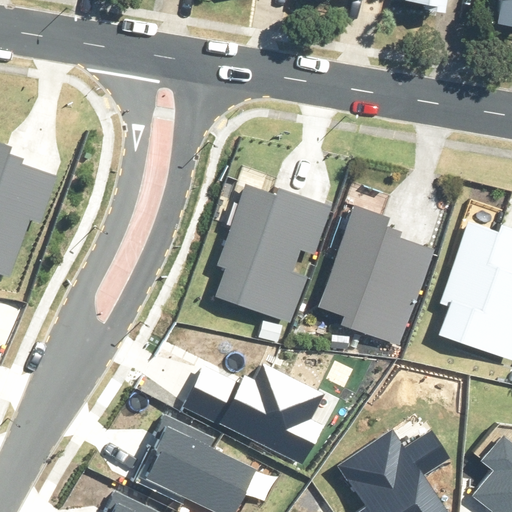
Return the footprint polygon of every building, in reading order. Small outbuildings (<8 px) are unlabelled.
[(511,0),(487,0),(486,10),(511,15),(511,0)] [(0,153),(0,271),(19,276),(49,167),(0,153)] [(244,186),(214,295),(284,314),(314,205),(244,186)] [(359,214),(328,323),(398,343),(428,233),(359,214)] [(511,234),(464,222),(434,331),(504,350),(511,321),(511,234)] [(182,406),(304,465),(323,427),(310,421),(323,395),(264,367),(257,381),(245,375),(241,383),(202,364),(182,406)] [(185,497),(215,511),(235,511),(257,469),(210,446),(214,439),(166,415),(156,435),(160,437),(153,451),(147,448),(131,479),(181,504),(185,497)] [(359,511),(447,511),(423,476),(452,458),(434,431),(406,449),(393,429),(339,465),(367,507),(359,511)] [(511,511),(511,441),(502,434),(481,461),(493,471),(473,497),(492,511),(511,511)] [(160,511),(116,491),(107,510),(112,511),(160,511)]
